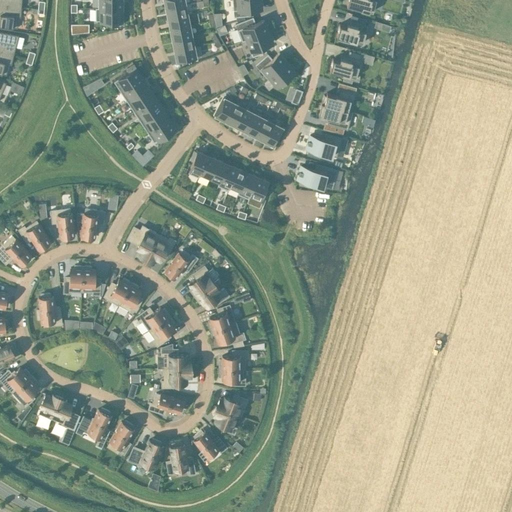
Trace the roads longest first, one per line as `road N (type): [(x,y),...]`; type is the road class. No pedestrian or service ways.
road 1 (residential): [(24,283),(18,327),(41,370),(107,396),(161,430),(177,429),(194,418),(206,391),(202,337),(161,283),(106,253)]
road 2 (residential): [(198,117),(243,152),(277,159),(315,61)]
road 3 (unclassified): [(106,253),(123,214),(198,117)]
road 4 (residential): [(145,0),(155,52),(198,117)]
